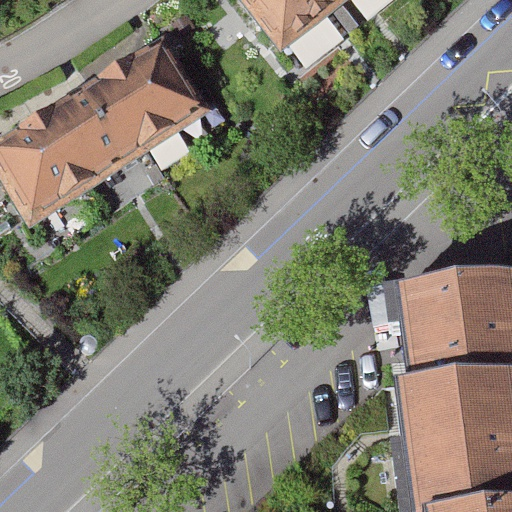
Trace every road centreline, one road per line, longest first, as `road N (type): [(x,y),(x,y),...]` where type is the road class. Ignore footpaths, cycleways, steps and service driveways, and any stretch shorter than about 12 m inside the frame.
road 1 (residential): [(511,40),(121,412),(31,511)]
road 2 (residential): [(0,77),(85,35),(130,0)]
